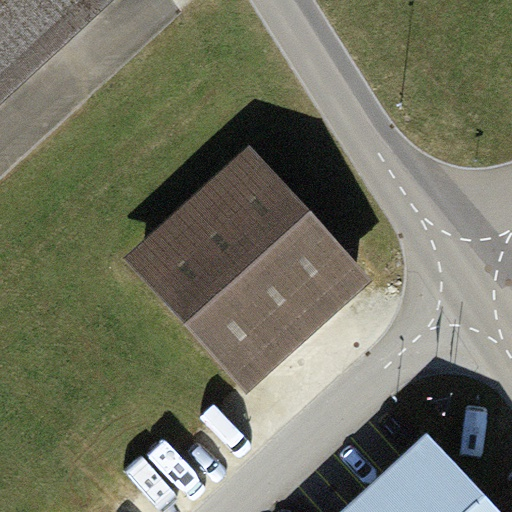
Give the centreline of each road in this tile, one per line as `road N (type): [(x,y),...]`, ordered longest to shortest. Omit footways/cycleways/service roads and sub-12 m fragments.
road 1 (residential): [(468,268),(426,333),(231,511)]
road 2 (tertiary): [(468,268),(294,0)]
